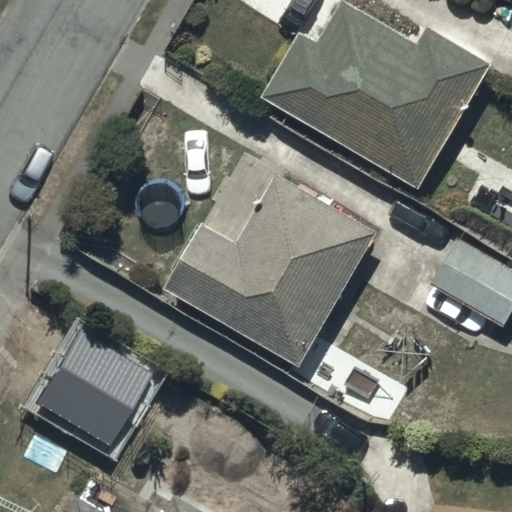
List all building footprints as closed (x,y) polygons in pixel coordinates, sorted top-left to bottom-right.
[(308,18),(270,82),(426,174),(499,53),(435,15),(424,33),(368,0),(340,0),(324,27),(308,18)] [(209,209),(170,275),(305,355),(386,219),(283,159),(242,228),(209,209)] [(511,256),(461,228),(434,275),(507,316),(511,306),(511,256)] [(81,329),(38,403),(111,446),(155,372),(81,329)] [(233,402),(195,465),(272,511),(279,511),(316,453),(233,402)] [(121,511),(77,486),(62,511),(217,511),(174,486),(158,511),(121,511)]
